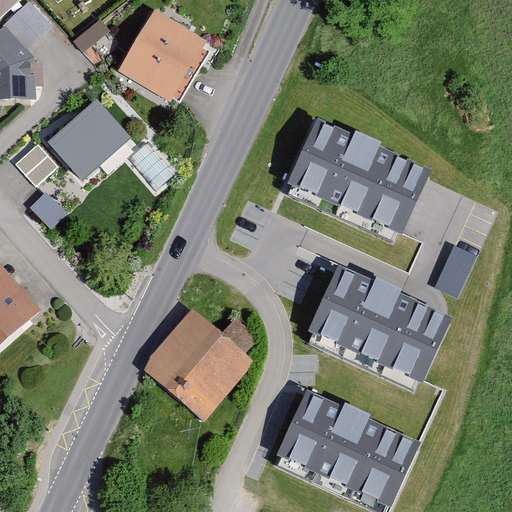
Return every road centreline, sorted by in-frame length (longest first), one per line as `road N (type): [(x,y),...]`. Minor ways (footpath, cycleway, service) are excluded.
road 1 (residential): [(183,252),(245,282),(277,330),(276,361),(212,511)]
road 2 (residential): [(135,350),(0,201)]
road 3 (tertiary): [(135,350),(54,511)]
road 4 (tertiary): [(252,96),(183,252)]
